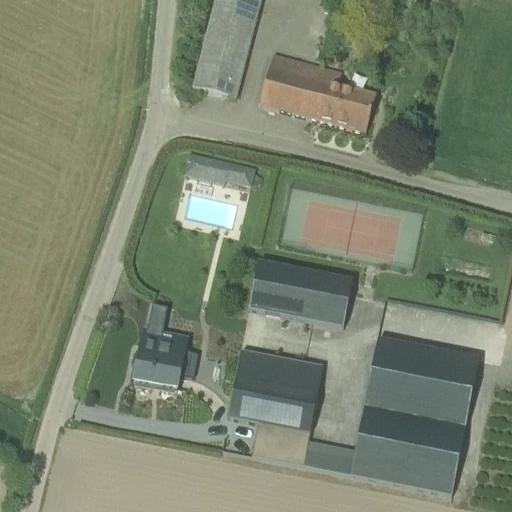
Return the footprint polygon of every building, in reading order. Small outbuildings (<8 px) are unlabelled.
[(240,85),(256,23),(213,12),(192,93),(235,104),(240,85)] [(365,139),(376,99),(339,89),(341,78),(273,60),(260,111),(316,126),(365,139)] [(255,174),(229,168),(188,158),(183,181),(224,191),(225,186),(250,192),(255,174)] [(258,268),(249,315),(343,334),(353,286),(258,268)] [(144,334),(141,349),(141,350),(144,351),(143,359),(139,358),(134,388),(135,388),(135,387),(175,395),(175,396),(176,396),(179,382),(193,384),(198,360),(187,358),(190,343),(144,334)] [(451,502),(478,364),(377,345),(355,457),(308,448),(322,374),(241,358),(228,423),(258,429),(251,462),(451,502)]
